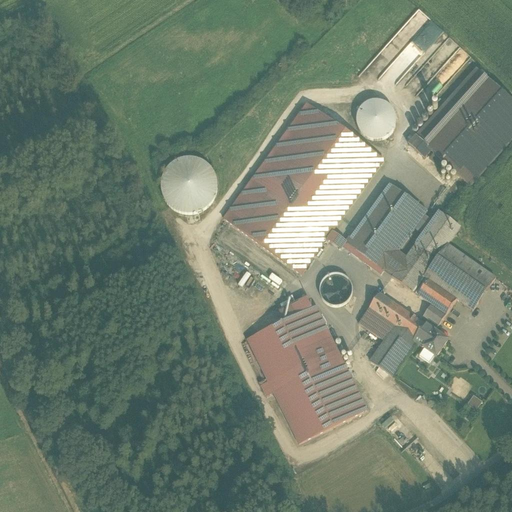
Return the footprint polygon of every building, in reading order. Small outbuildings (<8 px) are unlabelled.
[(395,84),(442,32),(419,11),(382,51),(387,54),(389,52),(396,59),(383,73),(395,84)] [(511,103),(476,71),(415,138),(408,146),(424,160),(431,152),(434,155),(429,160),(440,170),(444,165),(470,188),(511,141),(511,103)] [(394,129),(396,121),(394,114),(390,108),(383,103),(376,102),(368,103),(362,108),(357,114),(356,122),(358,130),(362,136),(369,140),(376,142),(384,140),(390,136),(394,129)] [(307,106),(223,220),(300,276),(384,162),(307,106)] [(215,197),(217,187),(215,176),(209,167),(199,161),(189,159),(178,161),(169,167),(163,176),(161,187),(163,198),(169,207),(178,213),(189,215),(200,213),(209,206),(215,197)] [(427,213),(388,185),(345,244),(384,272),(385,270),(393,276),(415,246),(436,261),(435,261),(436,262),(447,246),(460,229),(439,214),(432,222),(424,217),(427,213)] [(393,276),(392,278),(412,293),(423,278),(435,261),(436,261),(415,246),(393,276)] [(447,246),(436,262),(435,261),(423,278),(428,282),(456,301),(473,312),(495,280),(447,246)] [(351,297),(352,290),(351,284),(347,279),(342,275),(336,274),(329,275),(324,279),(320,284),(319,291),(321,297),(324,302),(330,306),(336,307),(342,306),(348,302),(351,297)] [(423,278),(412,293),(418,296),(428,282),(423,278)] [(456,301),(428,282),(418,296),(446,316),(456,301)] [(399,308),(380,294),(368,310),(388,324),(399,308)] [(307,299),(280,312),(284,322),(311,309),(307,299)] [(284,322),(247,341),(268,383),(274,395),(299,445),(367,412),(315,307),(284,322)] [(427,327),(399,308),(388,324),(395,329),(415,344),(427,327)] [(388,324),(368,310),(358,324),(385,343),(395,329),(388,324)] [(438,328),(433,324),(430,329),(434,333),(438,328)] [(430,329),(427,327),(415,344),(436,359),(448,342),(434,333),(430,329)] [(415,344),(395,329),(385,343),(371,363),(392,377),(415,344)] [(268,383),(260,387),(266,398),(274,395),(268,383)] [(467,406),(477,412),(483,403),(473,396),(467,406)] [(391,418),(383,424),(386,428),(393,421),(391,418)]
